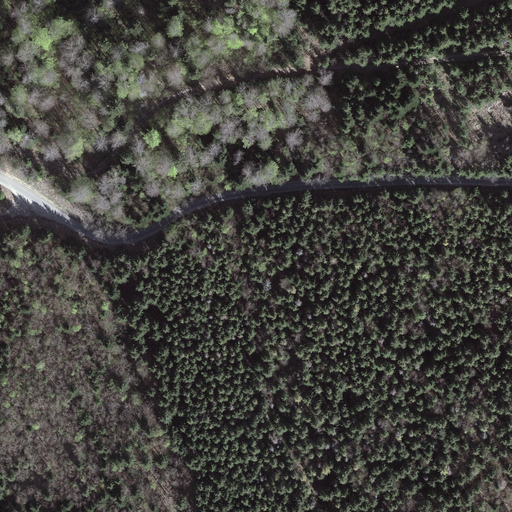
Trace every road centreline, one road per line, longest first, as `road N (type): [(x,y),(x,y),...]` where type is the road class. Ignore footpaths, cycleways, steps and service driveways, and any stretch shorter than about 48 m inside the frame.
road 1 (track): [(0,146),(89,172),(140,118),(184,90),(287,69),(349,71),(511,52)]
road 2 (unclassified): [(511,181),(247,191),(198,202),(138,235),(112,239),(0,177)]
road 3 (track): [(287,69),(467,0)]
